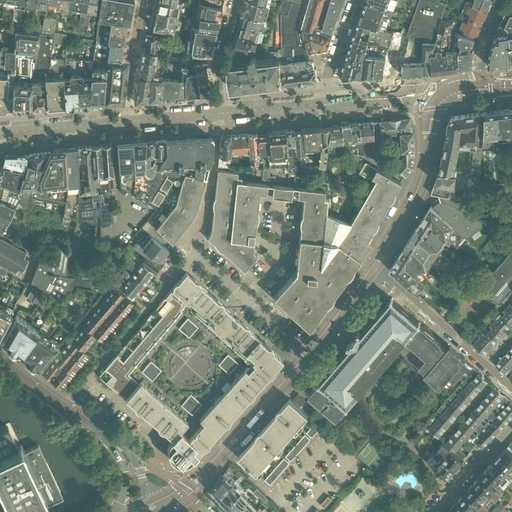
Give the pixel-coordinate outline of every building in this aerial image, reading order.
[(24,9),(24,8),(24,0),(13,0),(14,1),(13,7),(24,9)] [(24,0),(24,8),(34,9),(35,0),(24,0)] [(45,13),(46,7),(46,0),(35,0),(34,9),(34,11),(45,13)] [(53,12),(52,18),(56,19),(57,13),(58,0),(46,0),(46,7),(52,8),(52,12),(53,12)] [(61,19),(65,19),(68,0),(58,0),(57,13),(61,13),(61,19)] [(68,0),(65,19),(65,21),(69,22),(70,22),(71,13),(75,14),(76,9),(77,0),(68,0)] [(77,0),(76,9),(81,10),(78,26),(74,25),(73,31),(82,32),(86,0),(77,0)] [(86,0),(82,32),(86,33),(87,29),(88,25),(87,25),(90,11),(95,12),(96,0),(86,0)] [(131,0),(100,0),(98,18),(128,23),(129,20),(130,20),(130,19),(129,19),(130,13),(131,13),(132,7),(132,6),(133,1),(134,0),(131,0)] [(158,0),(156,10),(181,15),(183,5),(158,0)] [(197,3),(221,8),(223,0),(188,0),(188,1),(197,3)] [(248,0),(244,15),(263,20),(266,20),(267,15),(265,15),(268,5),(249,0),(248,0)] [(295,0),(282,0),(276,12),(281,15),(281,25),(280,59),(282,83),(284,83),(298,82),(301,85),(305,84),(307,81),(317,79),(316,70),(316,69),(314,69),(314,68),(314,64),(314,63),(313,62),(312,61),(311,61),(310,61),(309,61),(308,51),(328,48),(331,37),(334,30),(335,26),(340,14),(295,0)] [(295,0),(340,14),(341,13),(341,11),(345,0),(295,0)] [(387,9),(393,11),(397,1),(395,0),(366,0),(366,1),(387,9)] [(412,20),(407,34),(409,35),(408,41),(403,76),(417,75),(425,74),(425,59),(432,58),(432,52),(437,51),(437,39),(437,28),(444,7),(445,3),(437,0),(419,0),(417,7),(415,13),(413,19),(412,20)] [(467,0),(468,1),(489,8),(491,0),(467,0)] [(366,1),(362,12),(383,20),(397,25),(399,21),(391,18),(393,11),(387,9),(366,1)] [(489,8),(468,1),(466,1),(462,12),(465,14),(459,30),(478,37),(488,9),(489,8)] [(196,17),(218,20),(221,8),(197,3),(195,16),(196,17)] [(445,7),(444,7),(437,28),(451,32),(454,21),(444,18),(447,11),(444,10),(445,7)] [(511,9),(508,10),(505,10),(492,38),(491,41),(490,49),(490,50),(488,65),(489,66),(511,64),(511,63),(511,62),(511,9)] [(156,10),(154,19),(179,24),(180,20),(184,21),(185,19),(185,16),(181,15),(156,10)] [(277,84),(282,83),(280,59),(281,25),(281,15),(276,12),(271,22),(274,22),(274,20),(276,22),(276,39),(275,46),(276,49),(268,51),(257,56),(258,59),(256,59),(255,56),(253,56),(256,79),(257,86),(260,86),(269,85),(270,85),(270,84),(277,83),(277,84)] [(365,24),(374,27),(384,31),(386,31),(387,27),(380,25),(383,20),(362,12),(358,22),(365,24)] [(244,15),(241,26),(260,30),(263,20),(244,15)] [(41,34),(38,33),(35,70),(46,70),(46,76),(46,79),(46,107),(64,106),(62,76),(64,67),(65,58),(66,50),(62,49),(61,55),(63,55),(62,59),(50,58),(53,42),(65,44),(66,34),(54,32),(56,19),(52,18),(44,17),(42,29),(41,34)] [(194,27),(215,29),(216,26),(218,26),(219,23),(217,22),(218,20),(196,17),(194,27)] [(98,20),(97,28),(104,29),(127,33),(129,23),(128,23),(98,18),(98,20)] [(179,24),(154,19),(152,28),(173,32),(177,32),(179,24)] [(361,40),(365,24),(358,22),(354,33),(353,37),(361,40)] [(349,78),(362,78),(365,58),(374,27),(365,24),(361,40),(356,55),(349,78)] [(241,26),(238,36),(257,41),(258,41),(257,40),(260,30),(241,26)] [(191,39),(211,41),(212,41),(212,40),(213,40),(215,35),(214,35),(215,29),(194,27),(190,27),(189,32),(191,32),(193,33),(191,39)] [(372,77),(382,77),(383,77),(388,52),(394,31),(386,31),(384,31),(374,27),(365,58),(362,78),(372,77)] [(97,28),(96,40),(103,41),(110,42),(125,44),(126,37),(127,33),(104,29),(97,28)] [(455,34),(451,32),(437,28),(437,39),(437,51),(432,52),(432,58),(432,73),(442,72),(448,71),(458,69),(457,49),(455,34)] [(14,30),(13,51),(12,72),(11,75),(11,108),(12,108),(12,109),(13,110),(14,110),(23,109),(24,109),(24,108),(25,107),(30,106),(30,107),(31,107),(31,108),(31,109),(35,70),(38,33),(32,32),(23,31),(14,30)] [(388,52),(383,77),(392,77),(403,76),(408,41),(409,35),(407,34),(394,31),(388,52)] [(455,31),(455,34),(457,49),(471,48),(474,39),(455,31)] [(145,34),(143,43),(160,46),(166,47),(167,44),(163,43),(164,38),(145,35),(145,34)] [(257,41),(238,36),(238,39),(237,39),(235,44),(236,44),(235,48),(236,48),(235,48),(236,48),(248,51),(249,46),(255,48),(257,41)] [(353,37),(348,52),(356,55),(361,40),(353,37)] [(188,50),(207,52),(209,51),(210,48),(208,45),(209,41),(211,41),(191,39),(189,39),(188,44),(184,44),(183,50),(187,50),(188,50)] [(96,40),(92,60),(90,72),(89,79),(90,104),(102,104),(107,58),(110,42),(103,41),(96,40)] [(125,44),(110,42),(107,58),(123,60),(123,59),(125,44)] [(142,51),(156,54),(159,54),(160,46),(143,43),(142,51)] [(474,48),(471,48),(457,49),(458,69),(470,68),(473,64),(472,64),(473,50),(474,50),(474,48)] [(193,59),(198,94),(199,94),(204,93),(204,94),(205,93),(205,94),(208,90),(208,89),(207,89),(205,66),(208,55),(207,52),(188,50),(187,50),(186,57),(188,57),(188,60),(193,59)] [(13,51),(6,51),(4,74),(0,73),(0,111),(10,110),(10,111),(11,110),(11,108),(11,75),(12,72),(13,51)] [(142,51),(141,59),(155,62),(159,63),(159,60),(155,59),(156,54),(142,51)] [(343,78),(349,78),(356,55),(348,52),(344,63),(343,68),(342,68),(342,69),(341,73),(340,74),(343,78)] [(82,55),(79,55),(79,58),(77,74),(75,74),(77,105),(90,104),(89,79),(82,77),(84,73),(86,73),(86,71),(90,72),(92,60),(81,60),(82,55)] [(256,79),(253,56),(251,57),(252,60),(250,60),(250,63),(242,64),(241,57),(232,58),(233,65),(230,66),(230,67),(230,72),(230,73),(231,79),(230,79),(231,81),(232,85),(231,85),(232,86),(233,88),(232,88),(233,89),(234,89),(244,88),(245,88),(257,86),(256,79)] [(65,77),(62,76),(64,106),(66,106),(68,106),(77,105),(75,74),(77,74),(79,58),(76,58),(76,59),(65,58),(64,67),(67,68),(65,77)] [(107,58),(102,104),(123,103),(127,71),(129,60),(123,59),(123,60),(107,58)] [(141,59),(139,68),(153,70),(158,69),(159,63),(155,62),(141,59)] [(178,80),(176,98),(177,98),(177,97),(184,96),(184,81),(187,66),(186,65),(187,61),(186,61),(186,60),(182,59),(181,64),(178,80)] [(184,81),(184,96),(198,94),(193,59),(188,60),(187,61),(186,65),(187,66),(184,81)] [(161,78),(159,99),(160,99),(176,97),(176,98),(178,80),(181,64),(167,63),(166,70),(162,70),(161,78)] [(139,68),(138,78),(147,79),(147,101),(149,101),(159,99),(161,78),(162,70),(158,69),(153,70),(139,68)] [(46,70),(35,70),(31,109),(46,107),(46,79),(38,79),(38,76),(46,76),(46,70)] [(147,79),(138,78),(135,92),(134,99),(135,99),(136,101),(136,102),(147,101),(147,79)] [(511,108),(499,110),(502,142),(510,142),(511,142),(511,108)] [(483,144),(482,149),(485,150),(486,148),(486,145),(494,144),(494,143),(502,142),(499,110),(487,112),(483,144)] [(480,165),(482,154),(482,149),(477,149),(477,144),(483,144),(487,112),(485,112),(485,113),(485,112),(477,113),(477,114),(463,115),(459,149),(470,150),(473,151),(472,164),(480,165)] [(433,208),(441,216),(461,233),(466,238),(470,235),(474,240),(482,234),(479,229),(481,227),(483,223),(486,224),(487,223),(466,209),(470,185),(472,184),(477,184),(479,167),(480,168),(480,165),(472,164),(473,151),(470,150),(464,196),(455,194),(455,191),(456,191),(455,189),(455,186),(457,173),(456,172),(455,172),(457,162),(459,149),(463,115),(456,116),(455,117),(454,117),(453,118),(452,118),(451,119),(450,120),(449,121),(449,122),(448,124),(447,131),(446,142),(442,158),(440,169),(439,172),(436,179),(435,182),(431,193),(438,195),(441,202),(440,203),(439,203),(438,204),(437,204),(436,205),(433,208)] [(390,133),(399,132),(401,132),(399,119),(399,118),(398,118),(398,119),(395,119),(389,119),(389,121),(390,133)] [(399,119),(401,132),(401,133),(411,131),(410,126),(409,118),(399,119)] [(373,155),(373,145),(372,122),(372,121),(358,123),(360,137),(356,137),(356,139),(357,139),(357,148),(357,155),(373,155)] [(381,135),(390,133),(389,121),(379,122),(381,135)] [(382,144),(381,135),(379,122),(378,122),(375,122),(375,123),(372,124),(372,122),(373,145),(382,144)] [(352,148),(357,148),(357,139),(356,139),(356,137),(360,137),(358,123),(350,124),(350,138),(347,138),(348,154),(352,154),(352,150),(352,148)] [(342,154),(348,154),(347,138),(350,138),(350,124),(348,124),(341,125),(342,141),(342,154)] [(334,142),(342,141),(341,125),(329,127),(326,153),(333,153),(334,142)] [(325,153),(326,153),(329,127),(326,127),(319,128),(320,144),(317,172),(323,173),(324,170),(323,170),(324,164),(325,153)] [(307,171),(317,172),(320,144),(319,128),(302,129),(307,171)] [(297,171),(307,171),(302,129),(293,130),(295,153),(296,159),(297,171)] [(288,170),(297,171),(296,159),(292,160),(291,154),(291,151),(295,151),(295,153),(293,130),(284,131),(287,165),(288,170)] [(269,167),(287,165),(284,131),(264,133),(267,149),(268,161),(269,167)] [(401,150),(412,149),(413,149),(412,134),(411,131),(401,133),(401,132),(399,132),(401,150)] [(259,169),(258,162),(256,133),(247,134),(249,152),(250,168),(249,167),(249,168),(259,169)] [(263,167),(269,167),(268,161),(267,149),(264,133),(256,133),(258,162),(263,161),(264,164),(263,164),(263,167)] [(231,154),(249,152),(247,134),(230,136),(230,157),(231,154)] [(229,167),(230,157),(230,136),(221,137),(220,137),(218,156),(219,156),(218,165),(229,167)] [(197,176),(206,178),(207,173),(211,156),(213,142),(213,141),(213,140),(212,139),(212,138),(211,138),(210,138),(209,137),(199,138),(197,176)] [(177,168),(176,175),(184,176),(185,173),(197,176),(199,138),(176,139),(176,151),(183,151),(180,168),(177,168)] [(146,204),(165,175),(165,174),(176,175),(177,168),(180,168),(183,151),(176,151),(176,139),(165,140),(166,152),(152,176),(147,173),(144,170),(143,173),(134,174),(134,182),(133,196),(146,204)] [(145,164),(144,170),(147,173),(152,176),(166,152),(165,140),(156,140),(157,153),(158,153),(158,155),(153,164),(152,164),(150,164),(145,164)] [(156,140),(146,141),(145,153),(145,164),(150,164),(149,157),(156,155),(152,164),(153,164),(158,155),(158,153),(157,153),(156,140)] [(146,141),(131,142),(134,174),(143,173),(144,170),(145,164),(145,153),(146,141)] [(132,182),(134,182),(134,174),(131,142),(129,142),(128,142),(120,143),(119,143),(117,143),(116,143),(118,168),(119,168),(119,181),(123,184),(119,188),(129,193),(132,185),(132,182)] [(103,177),(104,184),(108,183),(113,183),(113,176),(113,175),(112,158),(111,143),(110,143),(101,144),(100,144),(103,177)] [(103,184),(104,184),(103,177),(100,144),(100,145),(97,145),(95,145),(92,145),(90,146),(93,178),(94,184),(98,184),(98,193),(99,207),(100,215),(101,223),(113,222),(110,186),(103,187),(103,184)] [(66,184),(64,201),(63,216),(76,218),(78,202),(78,200),(78,192),(74,159),(74,146),(67,147),(67,148),(64,149),(66,184)] [(76,218),(75,220),(77,220),(79,220),(81,221),(83,223),(85,225),(87,226),(89,227),(91,227),(96,227),(95,215),(93,215),(92,208),(98,207),(98,200),(98,184),(94,184),(93,178),(90,146),(76,147),(76,146),(74,146),(74,159),(78,192),(90,191),(90,192),(91,199),(86,199),(85,200),(84,200),(83,200),(82,199),(78,200),(78,202),(76,218)] [(49,150),(32,189),(22,212),(26,214),(29,212),(36,196),(64,201),(66,184),(64,149),(49,150)] [(401,150),(401,158),(411,167),(413,155),(412,149),(401,150)] [(23,177),(21,176),(19,187),(32,189),(49,150),(29,153),(27,160),(23,177)] [(16,226),(22,212),(32,189),(19,187),(21,176),(22,171),(23,170),(24,165),(25,164),(27,154),(11,154),(6,154),(5,154),(4,155),(2,165),(0,171),(0,200),(8,203),(8,202),(14,205),(7,222),(16,226)] [(411,167),(401,158),(394,166),(401,173),(404,176),(411,168),(411,167)] [(394,193),(394,192),(400,183),(365,163),(358,174),(366,178),(370,177),(375,179),(350,222),(325,213),(327,199),(323,198),(324,190),(298,187),(297,197),(303,197),(301,216),(300,218),(300,219),(299,221),(299,222),(299,224),(299,225),(299,227),(300,228),(295,272),(273,297),(308,330),(326,305),(327,305),(328,304),(329,303),(330,301),(331,300),(332,299),(333,297),(333,296),(333,295),(345,278),(347,277),(348,277),(349,275),(350,274),(351,273),(352,272),(352,270),(353,269),(353,268),(371,244),(366,241),(371,232),(372,232),(374,231),(374,229),(375,228),(376,227),(377,225),(377,224),(377,223),(377,222),(388,203),(389,203),(390,201),(391,200),(392,199),(393,198),(394,196),(394,195),(394,193)] [(262,168),(262,170),(261,175),(260,179),(269,179),(269,169),(262,168)] [(217,171),(214,198),(214,199),(213,200),(213,202),(212,203),(212,205),(212,206),(212,208),(213,209),(213,211),(211,230),(211,231),(210,233),(210,234),(209,236),(208,237),(207,238),(214,244),(214,246),(215,247),(216,248),(217,249),(218,250),(219,251),(221,252),(222,252),(223,253),(244,271),(257,257),(253,252),(254,242),(253,241),(254,234),(255,234),(256,224),(256,223),(257,221),(257,220),(258,218),(258,217),(258,215),(258,214),(257,212),(257,211),(259,193),(266,194),(267,184),(241,181),(241,178),(237,178),(237,173),(217,171)] [(182,179),(175,205),(194,215),(195,214),(196,211),(197,209),(198,206),(206,178),(197,176),(185,173),(184,176),(176,175),(165,174),(165,175),(182,179)] [(160,189),(166,193),(172,182),(166,178),(160,189)] [(272,185),(271,196),(291,198),(292,187),(272,185)] [(151,202),(158,206),(164,195),(158,191),(151,202)] [(0,233),(10,238),(16,226),(7,222),(14,205),(8,202),(8,203),(0,200),(0,233)] [(194,215),(175,205),(156,229),(172,244),(190,222),(191,220),(193,217),(194,215)] [(441,216),(433,208),(431,206),(430,207),(426,215),(425,214),(423,217),(451,242),(457,247),(466,238),(461,233),(441,216)] [(449,245),(451,242),(423,217),(421,221),(422,221),(417,228),(416,228),(439,248),(444,240),(445,241),(445,242),(449,245)] [(441,250),(439,248),(416,228),(416,229),(411,236),(409,240),(405,247),(404,247),(404,248),(426,268),(429,269),(441,250)] [(0,267),(6,271),(6,270),(12,273),(12,274),(21,279),(26,270),(22,268),(27,257),(23,255),(27,247),(21,244),(10,240),(10,238),(0,233),(0,267)] [(142,248),(159,260),(168,250),(151,236),(149,235),(140,246),(142,248)] [(482,249),(487,253),(497,240),(492,237),(482,249)] [(144,256),(158,268),(159,268),(160,268),(164,263),(159,260),(142,248),(140,246),(136,242),(132,247),(144,256)] [(46,273),(65,276),(67,264),(68,262),(70,251),(71,248),(61,246),(55,244),(51,259),(50,258),(46,273)] [(419,278),(426,268),(404,248),(399,255),(397,258),(419,278)] [(511,249),(508,254),(480,286),(499,302),(511,287),(511,249)] [(70,251),(68,262),(76,264),(78,253),(70,251)] [(74,277),(72,277),(65,276),(46,273),(50,258),(42,254),(36,270),(34,273),(30,282),(33,283),(44,289),(43,293),(58,301),(64,293),(73,278),(74,277)] [(144,256),(140,262),(141,263),(154,274),(158,268),(144,256)] [(127,261),(130,264),(149,280),(154,274),(141,263),(139,266),(129,258),(127,261)] [(422,280),(419,278),(397,258),(395,262),(391,269),(391,268),(390,270),(412,289),(416,283),(423,288),(426,283),(422,280)] [(67,264),(65,276),(72,277),(75,266),(67,264)] [(131,276),(143,286),(149,280),(130,264),(127,267),(133,272),(131,276)] [(475,273),(481,279),(487,274),(480,268),(475,273)] [(117,271),(115,274),(138,293),(143,286),(131,276),(125,270),(121,274),(117,271)] [(163,431),(164,432),(172,439),(170,441),(169,443),(168,444),(168,445),(167,447),(167,448),(167,450),(167,451),(167,453),(167,454),(168,456),(169,457),(169,458),(170,459),(171,461),(172,462),(174,462),(175,463),(176,464),(177,464),(179,464),(180,465),(181,465),(182,465),(184,464),(185,464),(186,464),(187,463),(188,463),(189,462),(191,460),(203,447),(204,447),(205,447),(206,446),(207,446),(208,445),(208,444),(208,443),(209,442),(209,441),(213,437),(220,428),(224,424),(225,424),(226,424),(227,423),(228,422),(229,421),(229,420),(229,419),(229,418),(237,410),(233,406),(236,403),(240,406),(248,398),(249,398),(250,397),(251,396),(252,396),(252,395),(253,394),(253,393),(253,392),(268,375),(269,375),(270,375),(271,374),(272,374),(272,373),(273,372),(273,371),(274,370),(274,369),(282,360),(273,351),(273,350),(272,350),(272,349),(271,348),(271,347),(270,347),(269,346),(268,346),(267,346),(250,331),(250,330),(250,329),(249,328),(249,327),(248,327),(247,326),(246,326),(245,326),(244,325),(235,318),(232,322),(229,319),(232,315),(223,307),(223,306),(223,305),(223,304),(222,303),(221,303),(220,302),(219,302),(218,302),(201,286),(200,285),(200,284),(199,283),(199,282),(198,282),(197,281),(196,281),(195,281),(185,273),(177,282),(176,282),(176,283),(175,283),(174,284),(173,285),(172,286),(172,287),(172,288),(104,368),(105,381),(122,395),(125,391),(128,394),(125,398),(134,406),(134,407),(134,408),(135,408),(135,409),(136,410),(137,410),(138,411),(140,411),(157,426),(157,427),(158,428),(158,429),(159,430),(160,430),(161,431),(162,431),(163,431)] [(138,293),(115,274),(112,277),(117,280),(114,283),(120,289),(132,299),(138,293)] [(73,278),(64,293),(68,296),(75,284),(91,287),(95,282),(73,278)] [(36,294),(38,290),(32,287),(26,298),(32,301),(36,294)] [(115,288),(109,295),(118,303),(118,302),(124,295),(115,288)] [(36,294),(32,301),(37,304),(41,297),(36,294)] [(109,295),(102,303),(111,310),(118,303),(109,295)] [(133,304),(124,295),(118,302),(127,310),(133,304)] [(440,386),(443,382),(463,358),(449,345),(446,349),(440,343),(441,342),(419,324),(420,323),(419,322),(418,323),(408,314),(402,309),(392,300),(393,299),(391,298),(390,300),(391,300),(360,336),(359,335),(360,334),(358,333),(357,334),(358,335),(349,345),(348,344),(347,346),(349,347),(349,346),(350,347),(320,382),(319,381),(318,383),(318,384),(308,395),(309,395),(321,406),(327,398),(330,401),(324,408),(336,419),(346,408),(347,408),(348,407),(347,406),(362,389),(373,377),(394,353),(393,353),(398,348),(419,366),(420,365),(427,371),(425,373),(440,386)] [(118,302),(118,303),(111,310),(121,318),(127,310),(118,302)] [(102,303),(96,310),(105,318),(111,310),(102,303)] [(0,332),(11,312),(13,309),(6,305),(4,308),(0,306),(0,332)] [(506,313),(502,317),(510,325),(511,323),(511,311),(507,307),(503,311),(506,313)] [(96,310),(89,318),(98,325),(104,318),(105,318),(96,310)] [(111,310),(105,318),(104,318),(114,326),(121,318),(111,310)] [(0,342),(20,356),(38,330),(18,316),(16,315),(16,314),(0,342)] [(497,318),(493,323),(504,332),(510,325),(502,317),(499,320),(497,318)] [(83,326),(84,327),(91,333),(98,326),(98,325),(89,318),(83,326)] [(104,318),(98,325),(98,326),(107,334),(114,326),(104,318)] [(492,328),(488,332),(497,340),(504,332),(493,323),(490,326),(492,328)] [(98,326),(91,333),(95,337),(101,341),(107,334),(98,326)] [(84,327),(78,334),(90,343),(95,337),(91,333),(84,327)] [(38,330),(20,356),(39,369),(58,345),(47,337),(49,335),(40,328),(38,330)] [(483,333),(479,337),(490,347),(497,340),(488,332),(486,335),(483,333)] [(78,334),(73,340),(84,350),(90,343),(78,334)] [(490,347),(479,337),(473,344),(475,347),(483,355),(490,347)] [(70,340),(66,345),(83,361),(89,355),(84,350),(73,340),(72,342),(70,340)] [(66,345),(60,353),(78,368),(83,361),(66,345)] [(511,353),(509,350),(502,357),(511,365),(511,353)] [(54,360),(61,367),(71,376),(78,368),(60,353),(54,360)] [(507,369),(510,371),(511,368),(511,365),(502,357),(495,365),(504,373),(507,369)] [(463,358),(443,382),(450,387),(450,386),(462,373),(464,375),(466,373),(468,374),(474,367),(463,358)] [(42,374),(50,381),(61,367),(54,360),(42,374)] [(61,367),(50,381),(60,389),(71,376),(61,367)] [(472,380),(481,388),(488,380),(474,367),(468,374),(467,376),(472,380)] [(464,379),(461,382),(475,394),(481,388),(472,380),(467,376),(464,379)] [(456,388),(461,393),(470,400),(475,394),(461,382),(459,386),(456,388)] [(495,387),(489,393),(499,401),(504,395),(495,387)] [(453,391),(451,395),(464,407),(470,400),(461,393),(456,388),(453,391)] [(489,393),(484,399),(498,410),(499,401),(489,393)] [(299,394),(294,400),(300,405),(304,402),(305,400),(305,399),(305,400),(299,394)] [(446,401),(450,405),(459,413),(464,407),(451,395),(448,398),(446,401)] [(496,415),(506,424),(510,419),(502,411),(507,406),(511,401),(504,395),(499,401),(498,410),(495,413),(492,417),(496,415)] [(238,457),(257,473),(308,415),(290,399),(238,457)] [(484,399),(479,405),(492,417),(495,413),(498,410),(484,399)] [(443,404),(440,407),(454,419),(459,413),(450,405),(446,401),(443,404)] [(479,405),(474,411),(483,419),(487,422),(490,420),(491,419),(492,417),(479,405)] [(307,412),(312,416),(317,410),(312,406),(307,412)] [(502,411),(510,419),(511,417),(511,411),(507,406),(502,411)] [(435,413),(440,417),(449,425),(454,419),(440,407),(437,410),(435,413)] [(474,411),(468,417),(482,429),(484,426),(487,423),(483,419),(474,411)] [(432,416),(430,419),(443,431),(449,425),(440,417),(435,413),(432,416)] [(491,425),(498,432),(506,424),(496,415),(492,417),(491,419),(494,422),(491,425)] [(468,417),(462,424),(471,432),(476,436),(479,433),(480,431),(482,429),(468,417)] [(443,431),(430,419),(427,422),(424,425),(429,429),(438,437),(443,431)] [(316,422),(306,433),(310,437),(313,437),(321,427),(316,422)] [(480,431),(490,439),(498,432),(491,425),(488,422),(487,423),(484,426),(482,429),(480,431)] [(462,424),(457,430),(459,432),(471,442),(473,439),(476,436),(471,432),(462,424)] [(0,511),(34,511),(32,508),(56,497),(33,448),(25,452),(21,445),(20,446),(17,447),(10,432),(8,427),(0,430),(0,511)] [(457,430),(451,437),(460,445),(463,442),(472,450),(475,446),(471,442),(459,432),(457,430)] [(473,439),(471,442),(475,446),(477,444),(482,448),(490,439),(480,431),(479,433),(473,439)] [(292,460),(309,440),(309,438),(305,434),(285,456),(290,460),(292,460)] [(447,454),(443,458),(455,468),(460,463),(466,456),(458,448),(460,445),(451,437),(445,444),(444,442),(439,447),(447,454)] [(511,451),(507,447),(494,461),(488,468),(502,481),(507,486),(511,480),(511,451)] [(455,468),(443,458),(441,461),(432,453),(428,458),(435,468),(444,480),(455,468)] [(284,458),(264,480),(270,485),(289,464),(288,462),(284,458)] [(502,481),(488,468),(480,476),(499,494),(503,489),(507,486),(502,481)] [(215,495),(218,498),(232,484),(230,481),(233,478),(226,471),(210,489),(210,490),(210,492),(213,495),(215,495)] [(473,484),(488,499),(492,495),(495,498),(499,494),(480,476),(473,484)] [(236,481),(232,484),(218,498),(221,501),(221,503),(224,506),(226,506),(227,506),(241,492),(244,489),(236,481)] [(466,492),(484,510),(488,506),(485,502),(488,499),(473,484),(466,492)] [(252,497),(255,495),(259,491),(256,488),(250,495),(252,497)] [(238,511),(249,501),(241,492),(227,506),(230,510),(229,511),(238,511)] [(458,501),(468,511),(475,511),(476,511),(477,511),(482,511),(484,510),(466,492),(458,501)] [(238,511),(254,511),(257,509),(249,501),(238,511)] [(468,511),(458,501),(447,511),(468,511)]
